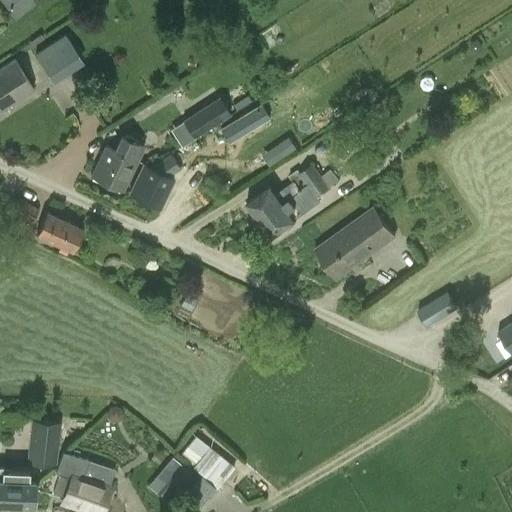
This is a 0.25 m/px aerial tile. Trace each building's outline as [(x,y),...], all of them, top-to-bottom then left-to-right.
[(2,0),(9,9),(20,0),(2,0)] [(0,109),(34,87),(15,58),(0,68),(0,109)] [(432,76),(425,75),(420,79),(419,85),(423,90),(429,91),(434,88),(435,82),(432,76)] [(230,113),(220,97),(183,121),(193,137),(230,113)] [(229,143),(271,118),(262,103),(220,129),(229,143)] [(338,149),(358,136),(349,123),(330,136),(338,149)] [(114,151),(108,148),(95,175),(122,188),(143,146),(122,136),(114,151)] [(287,137),(278,143),(285,154),(295,147),(287,137)] [(381,163),(372,150),(349,166),(358,179),(381,163)] [(319,171),(330,167),(324,153),(313,158),(319,171)] [(171,154),(150,167),(143,164),(130,192),(160,207),(174,178),(168,175),(180,168),(171,154)] [(247,201),(259,218),(300,189),(320,175),(320,174),(312,163),(300,172),(297,169),(288,175),(293,182),(276,193),(270,184),(247,201)] [(300,189),(259,218),(271,235),(294,219),(290,212),(304,202),(306,204),(339,181),(330,168),(320,175),(320,174),(320,175),(300,189)] [(32,223),(40,208),(19,198),(11,213),(32,223)] [(336,276),(395,234),(374,205),(315,247),(336,276)] [(72,249),(82,227),(47,211),(37,233),(72,249)] [(422,308),(430,321),(453,307),(446,294),(422,308)] [(61,422),(32,419),(28,463),(57,466),(61,422)] [(215,490),(234,468),(210,447),(193,468),(205,478),(177,510),(179,511),(196,511),(207,499),(210,501),(217,492),(215,490)] [(91,511),(100,511),(109,488),(83,479),(90,460),(63,451),(56,473),(59,475),(53,493),(65,498),(64,502),(91,511)] [(172,457),(154,479),(174,495),(192,473),(172,457)] [(9,467),(0,466),(0,503),(33,505),(34,483),(29,483),(29,472),(9,471),(9,467)]
